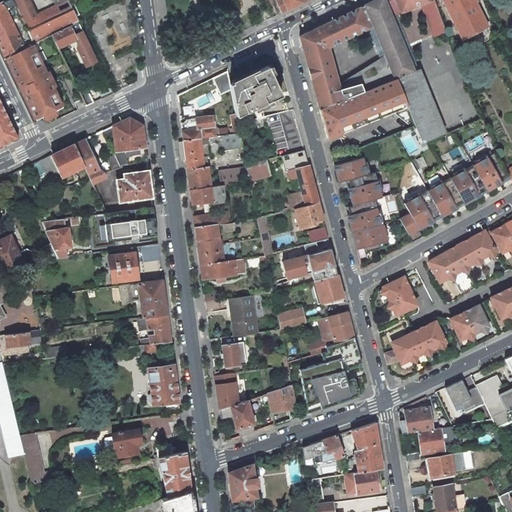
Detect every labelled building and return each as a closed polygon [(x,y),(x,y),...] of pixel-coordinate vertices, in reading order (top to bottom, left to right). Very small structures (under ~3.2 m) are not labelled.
[(6,0),(0,3),(0,44),(6,56),(33,44),(34,43),(12,0),(6,0)] [(12,0),(34,43),(43,39),(52,35),(79,22),(71,5),(68,0),(53,0),(56,6),(36,16),(28,0),(12,0)] [(275,0),(281,13),(307,0),(275,0)] [(425,15),(433,37),(446,32),(433,0),(373,0),(299,36),(326,137),(339,133),(399,109),(402,116),(409,113),(414,125),(421,143),(446,133),(419,69),(414,71),(392,17),(421,5),(425,15)] [(474,0),(442,0),(462,38),(487,25),(474,0)] [(79,22),(52,35),(58,48),(77,39),(75,43),(85,63),(96,57),(85,35),(79,22)] [(110,44),(111,51),(130,47),(126,22),(114,24),(118,43),(110,44)] [(12,70),(36,119),(42,117),(44,115),(43,113),(53,109),(54,111),(56,110),(62,107),(53,87),(55,86),(48,71),(46,71),(33,44),(6,56),(12,70)] [(267,65),(229,83),(231,89),(236,113),(236,116),(281,94),(267,65)] [(227,71),(212,78),(220,94),(231,89),(229,83),(227,71)] [(102,98),(113,92),(109,83),(98,89),(102,98)] [(80,93),(86,105),(94,102),(89,92),(87,89),(80,93)] [(0,148),(18,139),(5,111),(0,113),(0,148)] [(230,114),(234,133),(239,132),(236,116),(236,113),(230,114)] [(184,122),(181,123),(183,140),(219,135),(217,128),(215,126),(214,126),(212,116),(207,116),(206,116),(203,114),(198,114),(196,117),(197,118),(195,118),(195,119),(186,120),(184,122)] [(125,152),(127,165),(146,158),(142,125),(129,118),(112,125),(114,137),(116,151),(125,150),(125,152)] [(106,137),(114,137),(112,125),(103,130),(106,137)] [(219,135),(183,140),(190,189),(229,184),(249,181),(249,180),(246,166),(218,170),(220,181),(210,182),(208,166),(204,166),(203,159),(209,158),(207,144),(218,143),(219,151),(242,147),(239,132),(234,133),(219,135)] [(101,174),(84,139),(74,144),(84,166),(90,178),(101,174)] [(75,170),(84,166),(74,144),(50,155),(60,176),(61,177),(73,171),(74,173),(76,172),(75,170)] [(364,162),(363,157),(360,158),(357,149),(347,147),(344,147),(330,151),(334,166),(336,165),(340,181),(345,180),(348,179),(370,173),(367,161),(364,162)] [(486,191),(494,186),(494,185),(510,176),(507,170),(498,151),(488,156),(486,154),(476,160),(477,162),(472,165),(485,189),(486,191)] [(125,152),(114,153),(114,155),(120,167),(127,165),(125,152)] [(50,181),(60,176),(50,155),(40,160),(36,162),(39,170),(44,168),(50,181)] [(107,158),(112,170),(120,167),(114,155),(107,158)] [(266,159),(246,165),(246,166),(249,180),(270,175),(266,159)] [(318,202),(309,165),(296,169),(304,199),(289,203),(291,209),(295,208),(318,202)] [(485,189),(472,165),(465,169),(464,167),(453,173),(454,175),(449,178),(463,202),(464,204),(471,199),(470,198),(485,189)] [(119,201),(151,197),(148,171),(123,174),(126,195),(119,196),(119,201)] [(377,180),(375,172),(370,173),(348,179),(353,199),(351,200),(353,205),(374,199),(381,197),(380,192),(383,192),(379,180),(377,180)] [(106,178),(104,173),(101,174),(90,178),(93,184),(106,178)] [(511,178),(510,176),(494,185),(494,186),(495,187),(511,178)] [(463,202),(449,178),(442,182),(441,179),(430,186),(431,188),(427,190),(440,215),(441,216),(449,212),(448,210),(463,202)] [(348,179),(345,180),(350,200),(351,200),(353,199),(348,179)] [(229,184),(190,189),(192,207),(203,205),(202,202),(212,201),(212,203),(225,201),(223,189),(230,188),(229,184)] [(486,191),(485,189),(470,198),(471,199),(472,200),(487,192),(486,191)] [(440,215),(427,190),(419,194),(418,192),(407,198),(408,200),(404,203),(409,213),(418,229),(426,225),(425,223),(440,215)] [(374,199),(353,205),(347,206),(354,231),(383,224),(380,212),(378,212),(374,199)] [(318,202),(295,208),(300,228),(313,224),(313,221),(323,218),(318,202)] [(464,204),(463,202),(448,210),(449,212),(449,213),(464,205),(464,204)] [(354,231),(347,206),(345,207),(348,216),(350,227),(352,232),(354,231)] [(153,207),(106,213),(104,213),(107,241),(157,235),(153,207)] [(193,217),(195,227),(217,224),(222,223),(232,221),(230,208),(220,210),(220,212),(197,216),(193,217)] [(418,229),(409,213),(400,218),(411,239),(421,233),(418,229)] [(511,214),(502,220),(511,238),(511,214)] [(441,216),(440,215),(425,223),(426,225),(427,226),(442,217),(441,216)] [(63,227),(61,219),(41,221),(45,230),(48,236),(52,247),(54,250),(57,258),(66,256),(65,247),(71,247),(69,227),(63,227)] [(492,235),(502,252),(507,249),(511,249),(511,238),(502,220),(484,230),(485,232),(489,230),(492,235)] [(232,221),(222,223),(223,230),(235,228),(234,221),(232,221)] [(217,224),(195,227),(200,264),(223,261),(217,224)] [(388,241),(383,224),(354,231),(354,232),(356,240),(354,240),(356,249),(365,247),(366,251),(379,248),(378,243),(388,241)] [(325,227),(308,232),(311,242),(316,241),(328,238),(325,227)] [(470,237),(482,258),(489,254),(494,256),(495,250),(488,237),(485,232),(484,230),(470,237)] [(0,239),(0,250),(1,253),(0,254),(6,264),(19,263),(16,257),(7,236),(6,234),(5,234),(6,236),(0,239)] [(45,250),(49,259),(57,258),(54,250),(52,247),(48,236),(43,238),(48,249),(45,250)] [(457,245),(468,265),(476,262),(480,263),(482,258),(470,237),(457,245)] [(338,275),(331,249),(319,252),(316,241),(311,242),(303,244),(306,254),(282,261),(286,277),(311,271),(313,281),(338,275)] [(149,260),(160,259),(158,244),(133,247),(134,253),(136,267),(140,266),(149,260)] [(444,252),(455,273),(462,269),(467,271),(468,265),(457,245),(447,250),(444,252)] [(455,273),(444,252),(430,260),(434,266),(432,268),(440,282),(448,277),(453,278),(455,273)] [(109,256),(112,281),(137,278),(136,267),(134,253),(109,256)] [(223,261),(200,264),(202,279),(215,277),(216,279),(224,278),(224,276),(244,273),(242,258),(223,261)] [(0,318),(5,316),(0,307),(0,303),(14,296),(3,275),(0,277),(0,318)] [(313,281),(314,285),(317,284),(322,303),(343,297),(338,275),(313,281)] [(389,301),(410,290),(404,276),(388,283),(381,292),(387,294),(389,301)] [(138,283),(143,318),(146,317),(167,314),(162,280),(138,283)] [(121,286),(119,301),(128,302),(130,287),(121,286)] [(410,290),(389,301),(387,306),(393,308),(396,315),(417,305),(410,290)] [(501,318),(507,315),(511,316),(511,305),(505,290),(491,297),(491,299),(501,318)] [(204,293),(205,301),(218,300),(217,291),(204,293)] [(229,298),(234,336),(256,333),(251,295),(229,298)] [(489,325),(479,305),(464,312),(474,333),(481,329),(486,331),(489,325)] [(302,308),(277,314),(280,330),(306,323),(302,308)] [(354,336),(347,311),(318,319),(323,341),(312,344),(315,354),(321,352),(325,351),(326,351),(325,346),(354,336)] [(474,333),(464,312),(450,318),(461,339),(467,336),(472,338),(474,333)] [(167,314),(146,317),(147,324),(145,324),(145,330),(154,329),(154,334),(148,335),(149,339),(140,340),(141,345),(159,343),(170,341),(167,314)] [(138,318),(139,331),(145,330),(145,324),(147,324),(146,317),(143,318),(138,318)] [(413,332),(406,318),(401,321),(407,334),(413,332)] [(445,341),(436,322),(435,321),(421,328),(431,349),(438,345),(444,347),(445,341)] [(407,334),(417,355),(423,352),(429,354),(431,349),(421,328),(413,332),(407,334)] [(5,335),(0,335),(0,343),(6,342),(7,346),(29,343),(28,332),(5,335)] [(401,363),(409,359),(415,361),(417,355),(407,334),(393,341),(397,348),(394,349),(401,363)] [(325,351),(321,352),(315,354),(314,354),(312,355),(287,362),(288,366),(289,375),(300,372),(302,378),(293,381),(294,386),(303,383),(304,387),(324,381),(326,380),(323,371),(334,368),(333,366),(342,363),(336,343),(354,336),(325,346),(326,351),(325,351)] [(222,344),(225,366),(239,364),(236,342),(222,344)] [(161,358),(159,343),(141,345),(136,346),(138,356),(145,354),(146,360),(161,358)] [(67,346),(45,348),(45,351),(46,358),(69,355),(68,348),(67,346)] [(387,363),(397,358),(395,351),(384,354),(387,363)] [(511,355),(504,359),(511,374),(511,387),(509,389),(506,384),(481,396),(482,399),(491,417),(506,410),(507,412),(511,409),(511,355)] [(0,419),(9,457),(24,453),(20,435),(3,364),(2,362),(0,362),(0,419)] [(161,403),(178,400),(174,367),(148,370),(152,404),(161,403)] [(235,391),(233,373),(215,376),(217,393),(219,410),(237,403),(235,391)] [(304,387),(295,390),(302,408),(352,391),(345,373),(326,380),(324,381),(304,387)] [(470,375),(427,396),(432,405),(466,388),(467,389),(468,388),(475,402),(482,399),(481,396),(470,375)] [(297,413),(291,384),(267,393),(274,425),(298,416),(297,413)] [(426,400),(425,397),(415,401),(417,406),(425,402),(424,401),(426,400)] [(161,403),(163,416),(180,414),(178,400),(161,403)] [(237,403),(219,410),(220,418),(232,415),(236,429),(237,428),(253,424),(254,424),(247,400),(237,403)] [(429,406),(404,410),(405,419),(406,419),(408,431),(408,433),(418,431),(433,429),(429,406)] [(399,420),(401,432),(408,431),(406,419),(405,419),(399,420)] [(375,422),(351,430),(357,449),(354,450),(355,454),(353,455),(354,457),(355,457),(358,472),(375,469),(382,468),(375,422)] [(253,424),(237,428),(239,437),(255,431),(253,424)] [(433,429),(418,431),(421,453),(444,449),(443,447),(454,445),(454,440),(451,425),(440,427),(433,429)] [(111,434),(116,456),(124,454),(124,456),(130,455),(129,453),(138,452),(136,443),(140,442),(138,429),(111,434)] [(46,483),(34,433),(20,435),(24,453),(32,486),(46,483)] [(336,435),(302,447),(304,459),(314,456),(315,463),(336,459),(343,454),(336,435)] [(154,455),(155,458),(158,457),(173,454),(170,443),(156,446),(157,454),(154,455)] [(158,457),(167,497),(190,490),(185,451),(173,454),(158,457)] [(418,451),(405,453),(406,461),(419,458),(418,451)] [(450,453),(427,457),(430,477),(453,473),(453,470),(450,454),(450,453)] [(460,469),(457,453),(450,454),(453,470),(460,469)] [(152,462),(151,459),(118,467),(119,470),(146,464),(146,463),(152,462)] [(264,460),(228,472),(233,510),(254,507),(253,497),(256,496),(255,486),(258,486),(257,478),(254,478),(253,470),(265,468),(264,460)] [(358,472),(354,473),(346,474),(349,490),(351,492),(356,492),(357,493),(378,489),(375,469),(358,472)] [(320,478),(307,480),(311,505),(324,503),(320,478)] [(451,483),(433,486),(435,501),(434,501),(436,511),(455,508),(451,483)] [(424,486),(410,488),(412,496),(425,494),(424,486)] [(500,500),(506,511),(511,511),(511,489),(498,496),(500,499),(500,500)] [(192,511),(190,490),(167,497),(161,499),(162,511),(192,511)] [(162,511),(161,499),(123,511),(162,511)] [(324,503),(311,505),(312,511),(332,511),(332,502),(324,503)]
